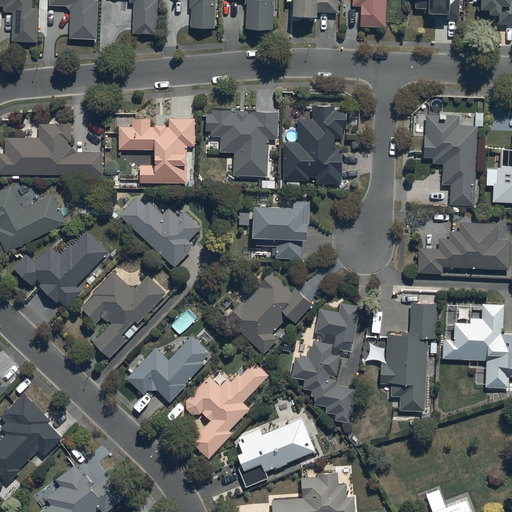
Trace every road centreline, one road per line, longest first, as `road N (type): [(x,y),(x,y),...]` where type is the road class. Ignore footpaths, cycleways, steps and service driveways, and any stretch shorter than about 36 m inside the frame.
road 1 (residential): [(0,88),(275,62),(388,67)]
road 2 (residential): [(191,511),(174,481),(0,312)]
road 3 (residential): [(388,67),(382,195),(363,242)]
road 4 (residential): [(388,67),(511,71)]
